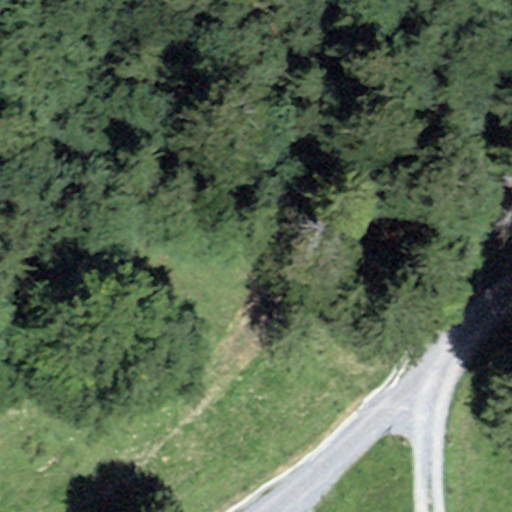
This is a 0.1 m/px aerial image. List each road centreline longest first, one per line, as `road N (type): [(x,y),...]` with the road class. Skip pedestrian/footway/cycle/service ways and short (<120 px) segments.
road 1 (track): [(266,511),(428,372)]
road 2 (track): [(428,372),(433,511)]
